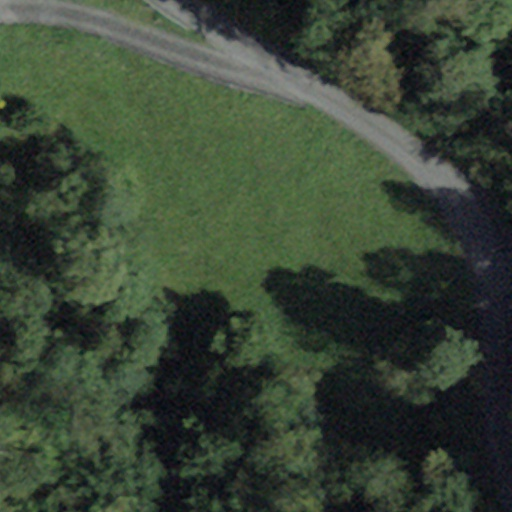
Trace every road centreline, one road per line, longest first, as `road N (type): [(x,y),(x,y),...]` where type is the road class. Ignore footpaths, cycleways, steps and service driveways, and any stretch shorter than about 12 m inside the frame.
road 1 (unclassified): [(511,480),(498,419),(487,253),(475,226),(437,175),(312,86)]
road 2 (residential): [(0,10),(85,19),(312,86)]
road 3 (unclassified): [(312,86),(175,0)]
